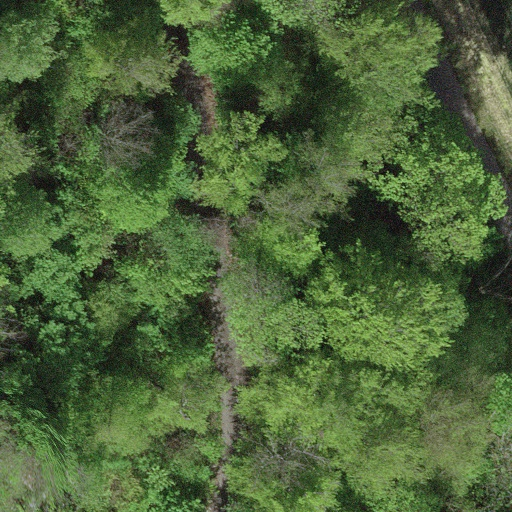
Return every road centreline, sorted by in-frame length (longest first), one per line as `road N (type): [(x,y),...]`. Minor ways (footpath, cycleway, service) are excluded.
road 1 (track): [(166,0),(209,188),(233,365),(219,511)]
road 2 (track): [(511,212),(405,0)]
